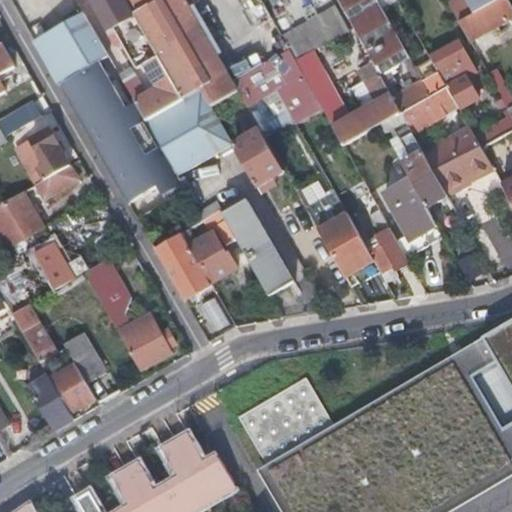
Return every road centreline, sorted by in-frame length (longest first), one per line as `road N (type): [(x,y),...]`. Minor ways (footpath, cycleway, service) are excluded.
road 1 (residential): [(210,363),(0,0)]
road 2 (residential): [(511,296),(246,343),(210,363)]
road 3 (residential): [(210,363),(17,474)]
